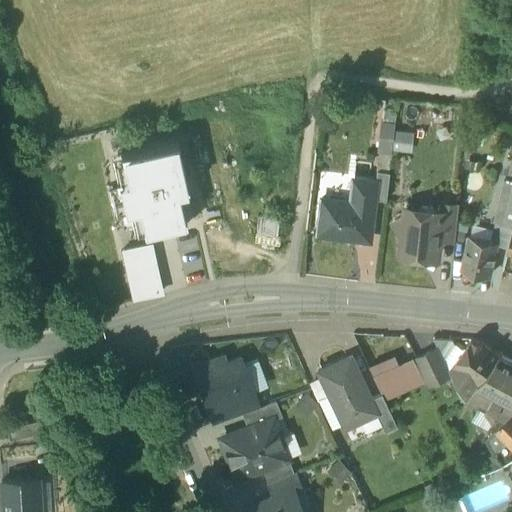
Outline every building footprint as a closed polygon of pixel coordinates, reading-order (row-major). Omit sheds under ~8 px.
[(394,125),(381,123),(378,150),(391,152),(394,125)] [(177,142),(121,156),(126,177),(115,180),(123,215),(138,211),(144,234),(186,224),(178,192),(188,189),(177,142)] [(389,172),(376,171),(375,180),(373,198),(385,200),(389,172)] [(375,180),(353,178),(350,201),(321,197),(317,233),(350,237),(351,234),(369,236),(373,198),(375,180)] [(506,179),(493,233),(473,228),(471,236),(497,242),(509,245),(511,233),(511,180),(507,180),(506,179)] [(459,207),(442,205),(441,212),(438,238),(441,238),(456,240),(459,207)] [(419,217),(404,215),(394,223),(402,234),(399,253),(417,255),(418,253),(439,255),(441,238),(438,238),(441,212),(420,210),(419,217)] [(280,238),(280,214),(260,213),(259,238),(280,238)] [(471,236),(470,236),(462,269),(490,275),(497,242),(471,236)] [(149,243),(122,250),(134,299),(161,293),(149,243)] [(511,250),(508,250),(503,270),(511,272),(511,250)] [(481,341),(477,339),(473,339),(451,370),(466,400),(480,384),(503,354),(481,341)] [(438,347),(417,358),(430,384),(451,373),(438,347)] [(511,358),(503,354),(480,384),(485,386),(497,393),(511,400),(511,358)] [(240,358),(225,363),(222,355),(192,366),(213,423),(241,413),(258,406),(240,358)] [(370,399),(350,356),(318,371),(344,428),(376,413),(377,412),(370,399)] [(381,393),(370,399),(377,412),(376,413),(384,431),(396,426),(381,393)] [(506,421),(511,415),(511,400),(497,393),(486,413),(493,423),(496,416),(506,421)] [(258,406),(241,413),(247,426),(273,417),(273,418),(282,415),(276,400),(258,406)] [(511,415),(506,421),(501,426),(498,429),(509,441),(511,443),(511,415)] [(39,417),(7,425),(10,437),(41,429),(39,417)] [(247,426),(220,436),(235,477),(262,468),(288,458),(273,418),(273,417),(247,426)] [(489,437),(487,440),(493,452),(509,441),(498,429),(489,437)] [(288,458),(262,468),(268,482),(294,472),(288,458)] [(294,472),(268,482),(272,496),(273,497),(293,490),(299,487),(294,472)] [(38,511),(37,477),(1,479),(3,511),(38,511)] [(301,511),(293,490),(273,497),(272,496),(249,505),(251,511),(301,511)]
